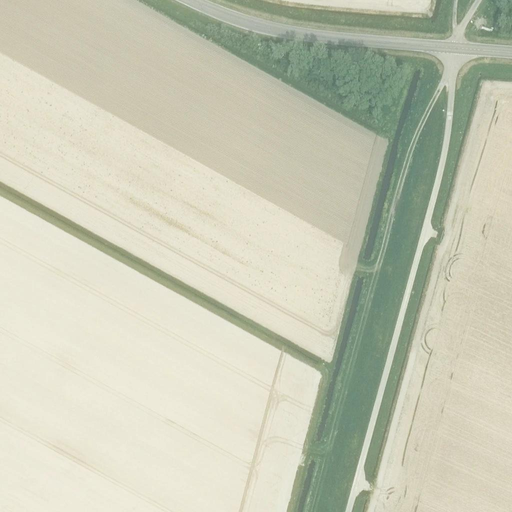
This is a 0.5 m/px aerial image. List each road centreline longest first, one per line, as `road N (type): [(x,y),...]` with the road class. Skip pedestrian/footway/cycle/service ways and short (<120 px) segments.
road 1 (track): [(312,511),(405,163),(452,47),(455,0)]
road 2 (track): [(452,47),(444,145),(347,511)]
road 3 (secondary): [(452,47),(276,29),(189,0)]
